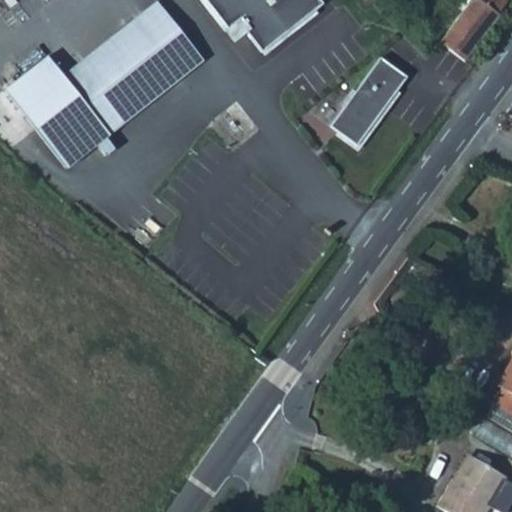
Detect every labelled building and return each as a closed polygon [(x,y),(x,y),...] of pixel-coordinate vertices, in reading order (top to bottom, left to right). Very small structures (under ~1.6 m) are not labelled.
[(264,55),(325,4),(321,0),(202,0),(229,32),(239,24),(264,55)] [(470,0),(442,40),(441,42),(464,59),(497,15),(495,13),(504,0),(470,0)] [(159,9),(67,86),(83,105),(175,28),(159,9)] [(8,99),(45,143),(86,109),(97,122),(189,45),(175,28),(83,105),(67,86),(49,64),(8,99)] [(189,45),(97,122),(86,109),(45,143),(72,176),(205,64),(189,45)] [(383,59),(333,128),(359,148),(409,79),(383,59)] [(511,350),(508,348),(489,378),(494,381),(485,396),(511,412),(511,350)] [(511,417),(486,405),(471,436),(511,455),(511,417)] [(454,477),(468,455),(463,452),(450,473),(454,477)] [(443,509),(440,511),(474,511),(499,473),(468,455),(454,477),(450,473),(432,502),(438,507),(443,509)]
